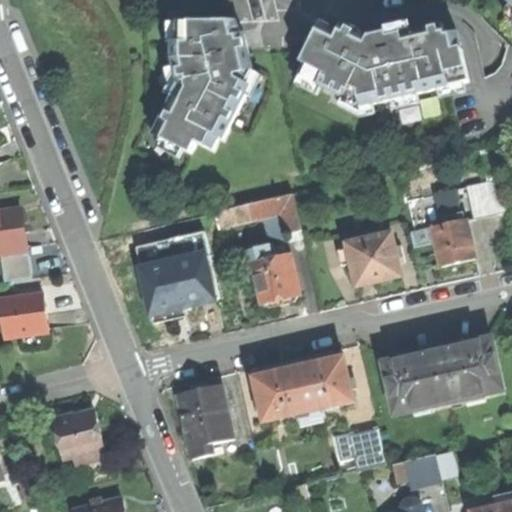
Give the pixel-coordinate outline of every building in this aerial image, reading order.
[(201,142),(218,151),(225,139),(228,140),(255,86),(250,82),(259,71),(256,60),(254,50),(249,51),(242,23),(184,22),(182,43),(178,44),(177,55),(184,87),(160,135),(195,152),(201,142)] [(305,76),(364,107),(473,81),(462,35),(451,38),(448,25),(410,34),(392,38),(391,33),(371,37),(346,24),(341,33),(326,25),(314,47),(319,50),(305,76)] [(469,188),(476,220),(511,211),(511,202),(499,146),(485,149),(492,182),(469,188)] [(441,242),(446,266),(462,262),(480,258),(471,219),(466,221),(459,189),(411,200),(418,229),(414,230),(418,247),(441,242)] [(285,212),(290,232),(305,228),(296,193),(218,213),(221,228),(267,216),(285,212)] [(0,254),(4,254),(28,250),(25,231),(22,210),(0,213),(0,254)] [(272,236),(290,232),(285,212),(267,216),(272,236)] [(395,232),(350,243),(351,248),(355,262),(361,285),(382,280),(406,274),(395,232)] [(276,244),(252,250),(259,276),(266,304),(283,300),(284,304),(291,302),(301,299),(300,296),(306,294),(296,253),(279,257),(276,244)] [(345,265),(355,262),(351,248),(341,251),(345,265)] [(29,255),(28,250),(4,254),(9,282),(37,278),(34,254),(29,255)] [(244,280),(259,276),(252,250),(237,253),(244,280)] [(143,270),(156,324),(178,318),(175,306),(187,304),(199,301),(223,295),(213,254),(143,270)] [(3,301),(7,338),(52,333),(50,314),(48,296),(3,301)] [(190,316),(187,304),(175,306),(178,318),(190,316)] [(452,344),(453,349),(472,345),(471,339),(460,342),(452,344)] [(486,395),(505,391),(494,340),(472,345),(453,349),(440,352),(452,403),(467,400),(486,395)] [(405,354),(406,360),(426,355),(424,349),(414,352),(405,354)] [(433,407),(452,403),(440,352),(426,355),(406,360),(387,364),(398,415),(416,411),(433,407)] [(326,363),(304,367),(316,422),(333,418),(331,407),(361,400),(352,357),(326,363)] [(301,425),(316,422),(304,367),(280,373),(260,377),(263,390),(256,392),(260,411),(267,410),(270,421),(299,415),(301,425)] [(203,390),(182,395),(197,458),(218,453),(215,442),(238,437),(226,384),(203,390)] [(488,402),(486,395),(467,400),(468,406),(488,402)] [(434,414),(433,407),(416,411),(417,417),(434,414)] [(55,422),(64,460),(72,458),(103,450),(106,450),(102,434),(97,412),(55,422)] [(361,472),(390,465),(381,428),(353,435),(361,472)] [(106,460),(103,450),(72,458),(74,468),(106,460)] [(415,488),(445,481),(439,454),(409,461),(413,480),(415,488)] [(401,482),(413,480),(409,461),(396,464),(401,482)] [(511,477),(494,481),(497,495),(511,491),(511,477)] [(289,487),(292,499),(312,495),(310,483),(289,487)] [(511,511),(511,491),(497,495),(499,506),(474,511),(511,511)] [(408,498),(403,506),(404,511),(425,511),(424,502),(416,497),(408,498)] [(75,511),(74,511),(126,511),(123,498),(75,511)]
